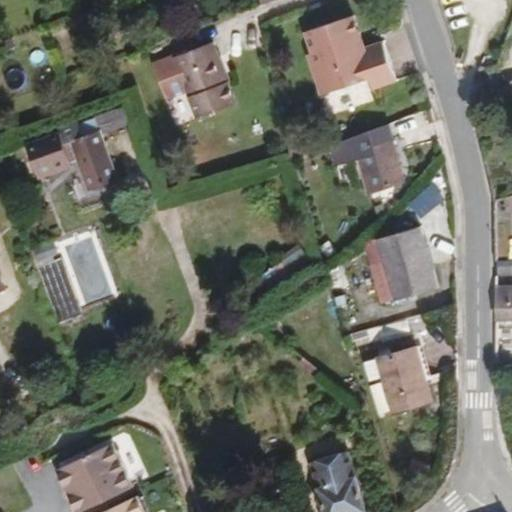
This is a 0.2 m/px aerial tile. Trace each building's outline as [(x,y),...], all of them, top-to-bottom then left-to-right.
[(362,18),(314,31),(319,53),(314,55),(325,95),(374,82),(377,91),(400,85),(389,47),(367,52),(364,42),(369,40),(362,18)] [(216,42),(178,55),(197,117),(237,105),(216,42)] [(137,113),(128,117),(132,130),(142,126),(137,113)] [(93,164),(103,193),(131,184),(115,135),(132,130),(128,117),(94,128),(93,125),(74,132),(75,138),(43,148),(52,177),(85,167),(84,162),(91,160),(93,164)] [(401,125),(372,138),(378,152),(376,153),(391,191),(425,176),(410,138),(408,138),(401,125)] [(346,161),(330,169),(335,183),(353,175),(346,161)] [(8,233),(0,236),(0,293),(24,285),(8,233)] [(433,234),(390,245),(396,268),(383,271),(393,311),(448,298),(433,234)] [(377,248),(383,271),(396,268),(390,245),(377,248)] [(270,280),(311,259),(306,248),(265,269),(270,280)] [(307,270),(299,278),(304,287),(314,279),(307,270)] [(293,281),(284,288),(290,297),(300,290),(293,281)] [(409,320),(380,327),(384,342),(413,335),(409,320)] [(427,345),(392,355),(396,374),(404,409),(441,400),(427,345)] [(396,374),(392,355),(377,358),(382,377),(396,374)] [(332,377),(319,366),(315,371),(327,382),(332,377)] [(130,449),(77,473),(89,499),(87,499),(91,511),(107,511),(150,493),(130,449)] [(354,454),(317,466),(331,511),(370,511),(372,511),(354,454)] [(158,511),(154,502),(130,511),(158,511)]
